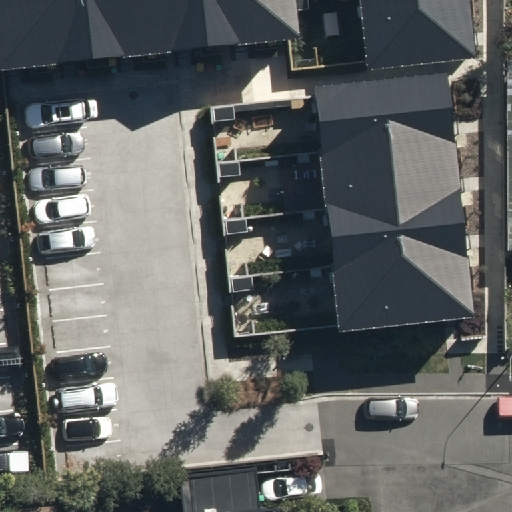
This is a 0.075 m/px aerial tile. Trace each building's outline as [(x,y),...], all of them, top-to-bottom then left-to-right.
[(57,0),(0,0),(0,11),(7,83),(65,77),(57,0)] [(116,0),(57,0),(65,77),(123,71),(116,0)] [(174,0),(116,0),(123,71),(181,66),(174,0)] [(233,0),(174,0),(181,66),(239,60),(233,0)] [(292,0),(233,0),(239,60),(297,54),(292,0)] [(371,0),(362,1),(370,75),(471,64),(464,0),(371,0)] [(511,61),(499,62),(498,252),(511,251),(511,61)] [(313,105),(320,165),(449,151),(442,91),(313,105)] [(320,165),(327,225),(455,211),(449,151),(320,165)] [(327,225),(333,285),(462,271),(455,211),(327,225)] [(333,285),(340,345),(469,331),(462,271),(333,285)] [(202,279),(111,288),(116,339),(207,331),(202,279)] [(282,511),(280,495),(129,511),(282,511)]
